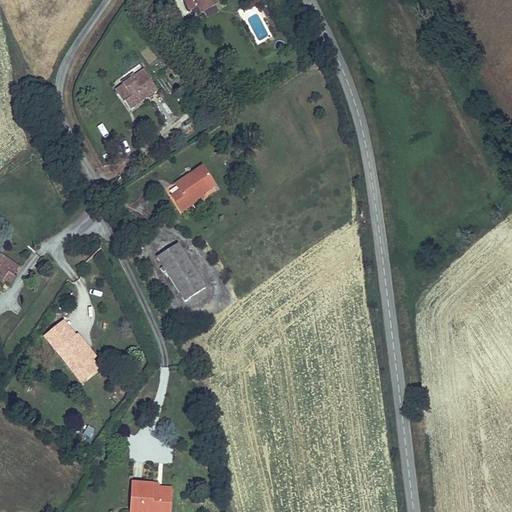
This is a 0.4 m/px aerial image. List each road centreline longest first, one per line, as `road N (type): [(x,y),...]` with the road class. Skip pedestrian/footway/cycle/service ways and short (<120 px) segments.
road 1 (tertiary): [(309,0),(367,148),(412,511)]
road 2 (residential): [(106,0),(62,69),(60,106),(163,346),(156,407)]
